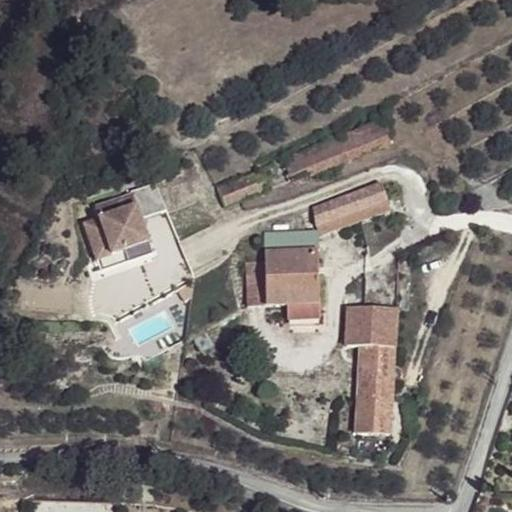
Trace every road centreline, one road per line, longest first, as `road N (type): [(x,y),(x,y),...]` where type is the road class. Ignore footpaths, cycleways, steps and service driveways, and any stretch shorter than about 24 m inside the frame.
road 1 (unclassified): [(0,457),(174,457),(318,508),(356,511)]
road 2 (unclassified): [(458,511),(511,362)]
